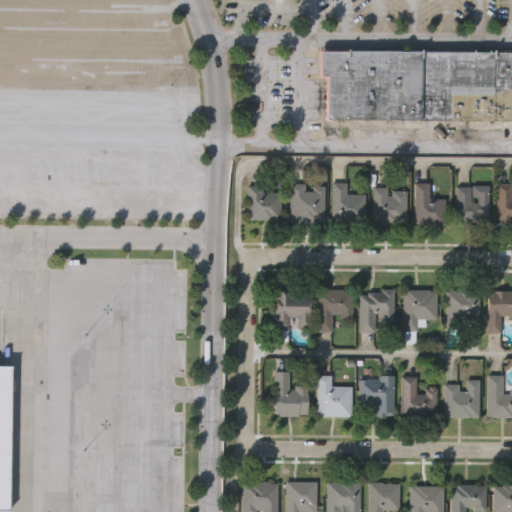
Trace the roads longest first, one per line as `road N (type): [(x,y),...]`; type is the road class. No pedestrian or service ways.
road 1 (residential): [(247,428),(260,448),(511,450)]
road 2 (residential): [(257,260),(511,258)]
road 3 (residential): [(257,260),(249,273),(247,428)]
